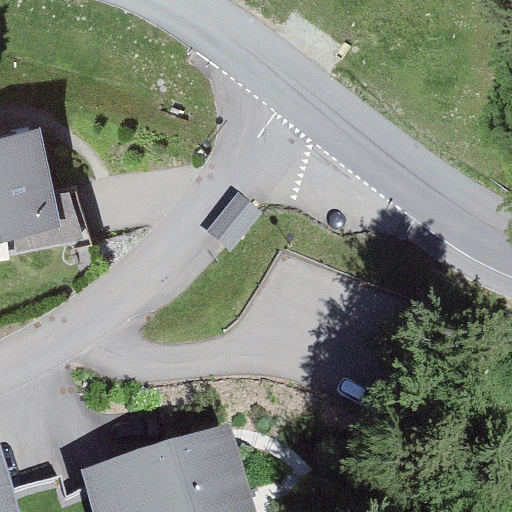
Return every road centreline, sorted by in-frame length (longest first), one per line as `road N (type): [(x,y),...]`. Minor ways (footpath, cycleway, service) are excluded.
road 1 (residential): [(271,70),(231,188),(152,282),(0,372)]
road 2 (tertiary): [(271,70),(403,175),(511,240)]
road 3 (tertiary): [(173,0),(271,70)]
